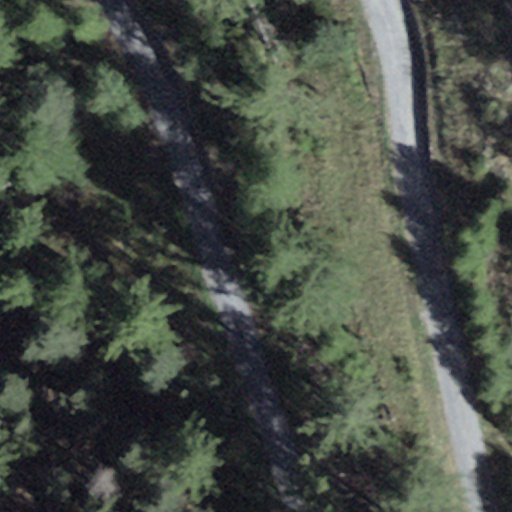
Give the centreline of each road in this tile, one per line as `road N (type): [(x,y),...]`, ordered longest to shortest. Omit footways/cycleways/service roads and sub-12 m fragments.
road 1 (residential): [(113,0),(176,97),(311,511)]
road 2 (residential): [(481,511),(391,24),(379,0)]
